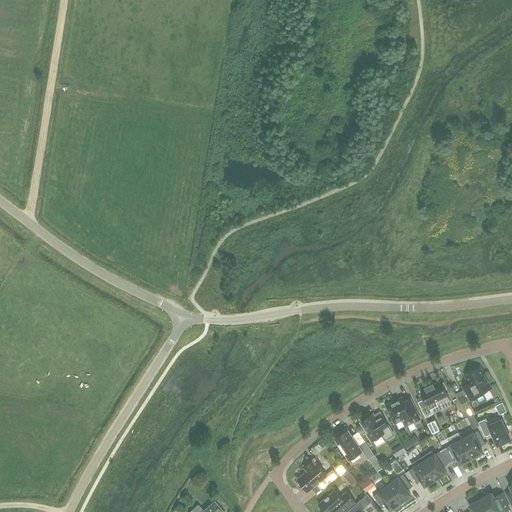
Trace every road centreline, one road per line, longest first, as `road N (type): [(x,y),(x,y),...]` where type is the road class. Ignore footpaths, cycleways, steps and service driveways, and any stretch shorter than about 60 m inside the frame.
road 1 (residential): [(502,345),(403,375),(303,442),(274,472),(300,511)]
road 2 (unclassified): [(66,511),(186,317)]
road 3 (track): [(29,224),(63,0)]
road 4 (unclassified): [(407,309),(186,317)]
road 5 (unclassified): [(186,317),(90,268),(0,202)]
